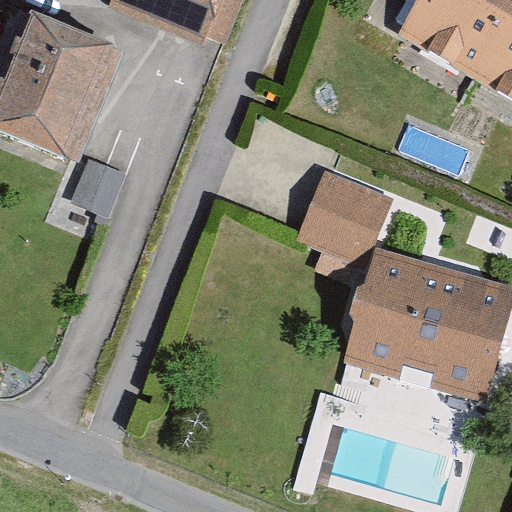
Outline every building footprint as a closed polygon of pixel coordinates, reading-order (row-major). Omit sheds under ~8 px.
[(227,0),(115,0),(107,19),(203,59),(227,0)] [(511,0),(423,0),(399,42),(511,107),(511,0)] [(121,66),(33,34),(0,122),(0,151),(79,181),(86,162),(121,66)] [(128,178),(86,162),(79,181),(69,206),(110,223),(128,178)] [(298,242),(296,247),(367,276),(396,204),(325,175),(298,242)] [(511,324),(511,295),(375,258),(344,372),(489,410),(511,324)]
